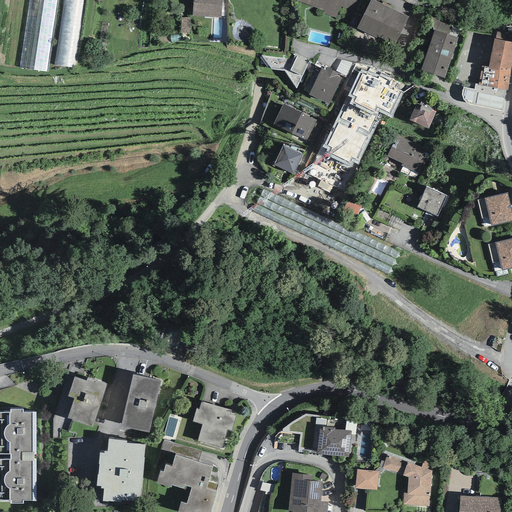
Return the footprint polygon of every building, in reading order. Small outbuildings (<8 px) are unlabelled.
[(63,0),(34,0),(25,72),(53,76),(63,0)] [(87,0),(65,0),(56,71),(78,73),(87,0)] [(222,0),(193,0),(192,16),(221,17),(222,0)] [(295,0),(323,11),(322,13),(336,18),(340,6),(342,0),(295,0)] [(357,0),(342,0),(340,6),(353,11),(357,0)] [(408,16),(372,0),(370,0),(357,29),(394,46),(408,16)] [(193,23),(182,23),(181,40),(192,41),(193,23)] [(434,30),(420,70),(445,78),(458,38),(434,30)] [(511,63),(511,42),(493,39),(488,67),(481,66),(478,85),(507,90),(511,63)] [(295,60),(261,56),(271,70),(284,70),(296,87),(309,62),(297,56),(295,60)] [(338,72),(328,67),(326,71),(321,69),(309,95),(329,105),(342,78),(337,76),(338,72)] [(393,79),(369,68),(367,73),(361,69),(322,147),(328,150),(325,156),(349,168),(353,162),(358,164),(383,113),(391,117),(404,93),(390,86),(393,79)] [(436,111),(416,102),(409,119),(428,128),(436,111)] [(320,122),(283,104),(273,125),(293,135),(291,139),(305,146),(308,140),(310,142),(320,122)] [(430,151),(396,136),(386,156),(402,162),(401,165),(420,174),(430,151)] [(303,154),(282,145),(273,165),(294,174),(303,154)] [(446,195),(425,187),(417,206),(439,215),(446,195)] [(511,214),(507,193),(475,200),(482,228),(511,221),(511,214)] [(336,233),(341,222),(294,201),(290,210),(282,207),(276,219),(285,223),(287,218),(323,235),(326,228),(336,233)] [(511,238),(487,244),(494,271),(511,267),(511,238)] [(160,381),(133,375),(121,426),(149,432),(160,381)] [(106,384),(87,378),(86,381),(74,377),(68,396),(74,398),(67,418),(72,419),(72,421),(92,427),(106,384)] [(203,403),(201,402),(199,408),(196,407),(192,421),(202,424),(197,442),(222,448),(227,429),(232,431),(236,416),(230,414),(231,410),(204,402),(203,403)] [(10,413),(0,412),(0,419),(2,420),(1,446),(0,446),(0,453),(10,454),(10,456),(34,457),(34,454),(36,454),(36,413),(23,412),(23,409),(10,409),(10,413)] [(291,422),(282,429),(282,431),(284,432),(300,435),(297,449),(317,451),(319,426),(325,426),(326,416),(305,414),(291,422)] [(325,426),(319,426),(317,451),(316,453),(348,457),(351,431),(334,429),(334,427),(325,426)] [(126,441),(108,439),(107,451),(104,451),(104,453),(99,453),(99,464),(99,475),(97,475),(96,485),(101,486),(101,488),(104,488),(103,501),(120,502),(120,500),(139,501),(140,488),(142,488),(144,458),(145,445),(126,443),(126,441)] [(213,467),(175,455),(171,467),(165,465),(163,473),(159,472),(156,484),(171,488),(172,485),(183,489),(184,485),(191,488),(186,504),(180,502),(177,511),(210,511),(217,492),(206,488),(213,467)] [(387,455),(382,467),(403,475),(402,475),(408,477),(407,493),(403,493),(403,504),(429,506),(430,496),(432,471),(407,463),(407,462),(387,455)] [(34,458),(34,457),(10,456),(10,459),(0,458),(0,466),(1,466),(1,492),(0,492),(0,500),(10,500),(10,504),(23,504),(23,501),(36,501),(36,458),(34,458)] [(377,490),(378,472),(357,470),(356,488),(377,490)] [(312,475),(292,473),(287,511),(326,511),(327,502),(320,501),(322,482),(319,482),(311,481),(312,475)] [(500,511),(501,498),(460,496),(458,511),(500,511)]
